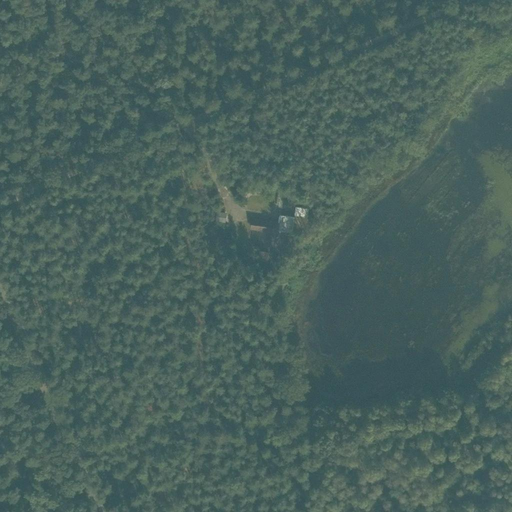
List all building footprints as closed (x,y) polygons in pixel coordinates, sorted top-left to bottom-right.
[(411,118),(420,109),(408,98),(399,108),(411,118)] [(294,215),(307,217),(308,208),(296,206),(294,215)] [(264,246),(277,248),(279,231),(292,232),(294,218),(279,215),(278,222),(251,218),(250,230),(266,232),(264,246)] [(204,217),(204,226),(214,225),(213,216),(204,217)] [(258,261),(268,262),(269,252),(259,251),(258,261)]
